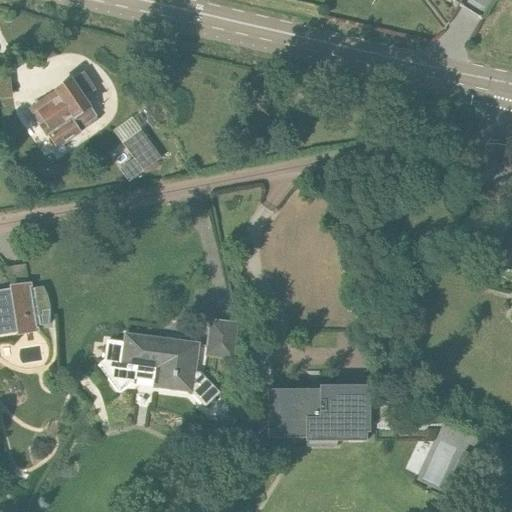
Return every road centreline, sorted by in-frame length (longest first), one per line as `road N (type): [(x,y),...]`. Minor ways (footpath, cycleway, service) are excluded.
road 1 (residential): [(0,222),(468,139),(511,120)]
road 2 (tertiary): [(511,84),(143,0)]
